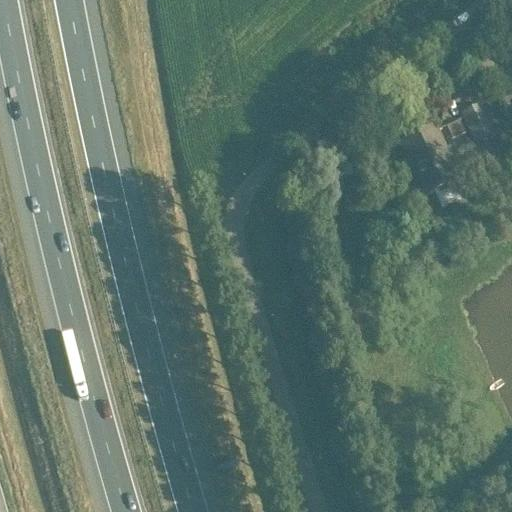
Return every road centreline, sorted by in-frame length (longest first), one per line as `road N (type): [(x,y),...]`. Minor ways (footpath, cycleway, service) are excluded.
road 1 (residential): [(323,511),(223,204),(498,0)]
road 2 (motorway): [(3,0),(77,341),(126,511)]
road 3 (motorway): [(196,511),(140,307),(73,0)]
